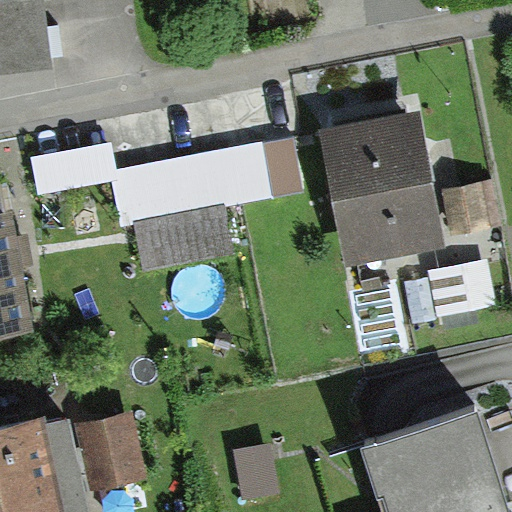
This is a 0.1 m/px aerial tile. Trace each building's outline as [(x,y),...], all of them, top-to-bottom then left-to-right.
[(0,0),(0,62),(44,58),(36,0),(0,0)] [(357,249),(425,235),(401,117),(333,130),(357,249)] [(288,135),(115,172),(126,221),(298,184),(288,135)] [(0,318),(17,316),(0,224),(0,318)] [(501,511),(504,511),(467,403),(355,438),(381,511),(501,511)] [(117,411),(81,420),(96,478),(131,470),(117,411)] [(0,426),(0,511),(80,511),(57,413),(0,426)] [(266,449),(226,454),(231,491),(271,486),(266,449)]
